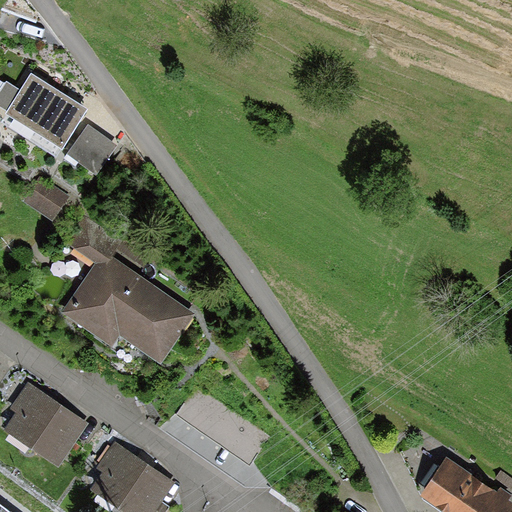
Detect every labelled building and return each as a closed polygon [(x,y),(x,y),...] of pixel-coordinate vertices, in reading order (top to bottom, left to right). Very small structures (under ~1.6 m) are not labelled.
[(64,154),(90,112),(32,77),(22,93),(10,114),(2,126),(57,159),(61,153),(64,154)] [(0,108),(10,114),(22,93),(7,83),(0,94),(0,108)] [(89,127),(67,158),(98,179),(120,148),(89,127)] [(54,223),(71,197),(40,177),(23,204),(54,223)] [(162,367),(197,316),(111,259),(124,241),(85,214),(64,245),(95,265),(61,316),(112,350),(121,339),(162,367)] [(60,471),(90,425),(30,385),(11,412),(17,416),(5,434),(60,471)] [(196,386),(176,416),(250,466),(271,436),(196,386)] [(91,494),(117,511),(158,511),(177,484),(115,443),(97,470),(104,474),(91,494)] [(511,511),(511,504),(448,462),(422,502),(436,511),(511,511)] [(288,470),(273,490),(302,511),(305,511),(320,493),(288,470)] [(20,511),(0,497),(0,511),(20,511)]
